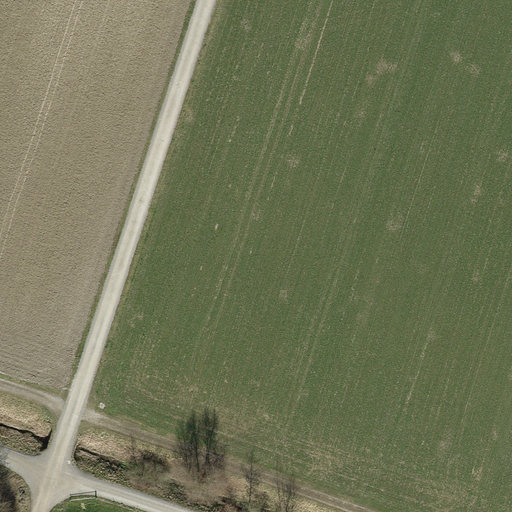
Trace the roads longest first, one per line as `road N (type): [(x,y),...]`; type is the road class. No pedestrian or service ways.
road 1 (track): [(207,0),(53,474)]
road 2 (track): [(0,384),(360,511)]
